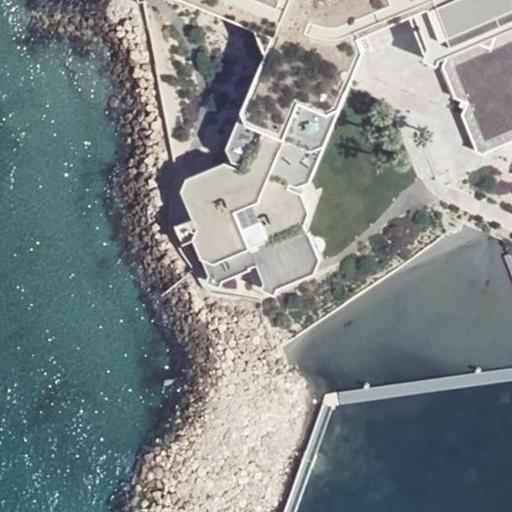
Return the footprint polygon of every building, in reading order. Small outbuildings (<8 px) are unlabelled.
[(511,0),(188,0),(260,29),(345,31),(387,14),(385,7),(395,3),(414,49),(426,54),(482,31),(488,17),(507,9),(511,10),(511,0)] [(464,145),(474,149),(508,135),(511,125),(511,10),(507,9),(488,17),(482,31),(426,54),(433,57),(430,61),(443,94),(456,98),(450,111),(464,145)] [(212,157),(174,172),(169,185),(180,214),(179,215),(162,221),(168,238),(179,234),(180,234),(195,271),(195,272),(208,277),(236,265),(235,263),(243,260),(251,280),(263,285),(301,270),(307,256),(295,228),(293,229),(290,222),(295,208),(287,188),(275,184),(277,179),(283,181),(296,176),(351,45),(345,31),(260,29),(213,142),(219,155),(227,158),(225,163),(218,160),(212,157)] [(426,54),(414,49),(411,55),(425,60),(426,54)] [(465,172),(474,149),(464,145),(454,168),(465,172)] [(206,280),(207,280),(208,277),(195,272),(193,277),(205,282),(206,280)] [(263,285),(251,280),(248,286),(261,292),(263,285)]
